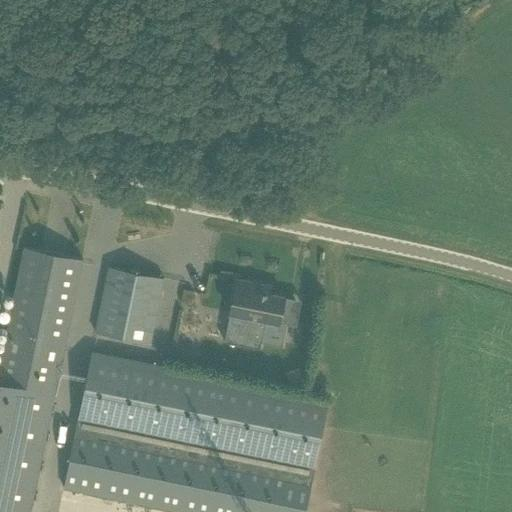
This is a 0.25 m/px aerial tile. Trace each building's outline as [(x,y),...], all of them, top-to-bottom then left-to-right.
[(0,511),(29,511),(82,259),(24,247),(0,361),(0,511)] [(95,332),(149,344),(153,326),(163,278),(109,267),(99,314),(95,332)] [(236,280),(229,313),(244,316),(238,344),(259,349),(260,342),(281,346),(286,324),(278,323),(284,297),(257,292),(258,284),(236,280)] [(65,474),(62,489),(74,492),(75,492),(80,493),(173,511),(305,511),(306,509),(328,399),(297,393),(287,391),(286,390),(221,377),(218,377),(195,372),(90,351),(66,473),(65,474)] [(299,368),(286,373),(290,385),(303,380),(299,368)]
